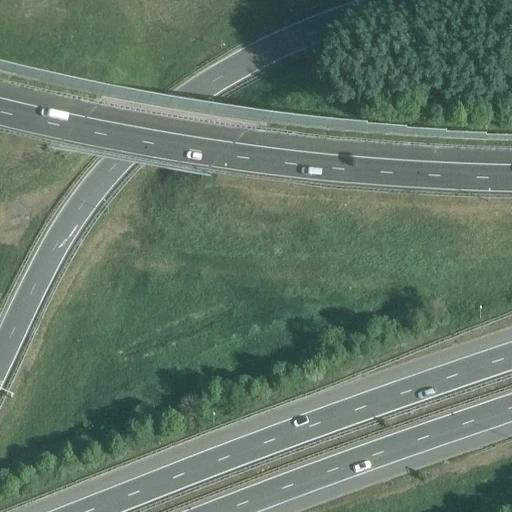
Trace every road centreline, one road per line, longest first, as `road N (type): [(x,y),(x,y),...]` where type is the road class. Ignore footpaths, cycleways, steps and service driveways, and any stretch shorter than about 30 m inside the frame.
road 1 (motorway): [(420,0),(280,46),(220,77),(159,125),(73,221),(0,362)]
road 2 (motorway): [(511,179),(220,156),(0,112)]
road 3 (motorway): [(511,358),(89,511)]
road 4 (motorway): [(223,511),(511,409)]
